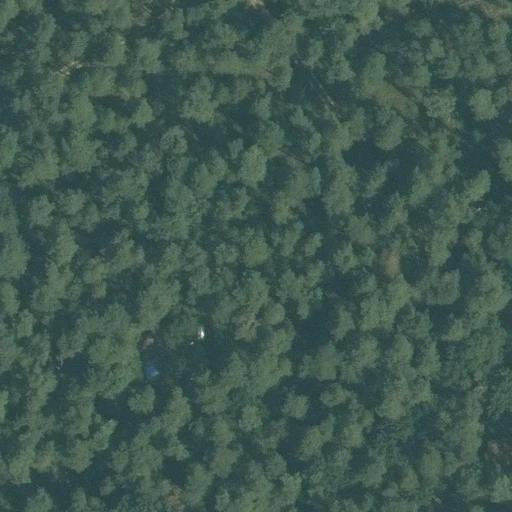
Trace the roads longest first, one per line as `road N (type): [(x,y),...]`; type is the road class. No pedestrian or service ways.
road 1 (track): [(281,0),(511,347)]
road 2 (track): [(0,203),(196,511)]
road 3 (track): [(261,511),(511,379)]
road 4 (track): [(180,0),(0,95)]
